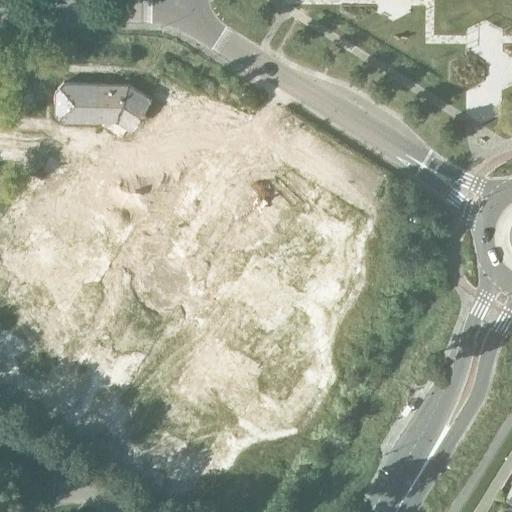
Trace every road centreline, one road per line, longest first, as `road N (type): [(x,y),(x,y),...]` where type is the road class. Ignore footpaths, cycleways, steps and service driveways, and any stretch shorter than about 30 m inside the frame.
road 1 (unclassified): [(421,164),(172,10)]
road 2 (secondary): [(492,268),(415,475)]
road 3 (secondary): [(415,475),(434,466),(470,410),(493,338),(511,308)]
road 4 (unclassified): [(0,8),(141,10)]
